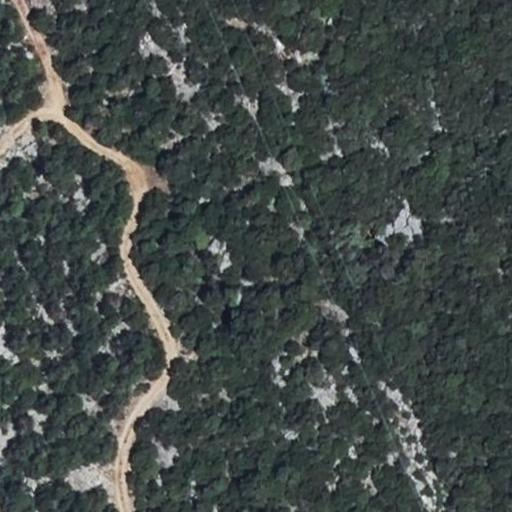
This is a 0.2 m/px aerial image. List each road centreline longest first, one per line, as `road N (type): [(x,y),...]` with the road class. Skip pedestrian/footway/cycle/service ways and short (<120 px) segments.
road 1 (track): [(127,511),(124,455),(137,412),(164,380),(173,353),(128,257),(141,173),(49,110)]
road 2 (track): [(0,144),(49,110),(60,73),(23,0)]
